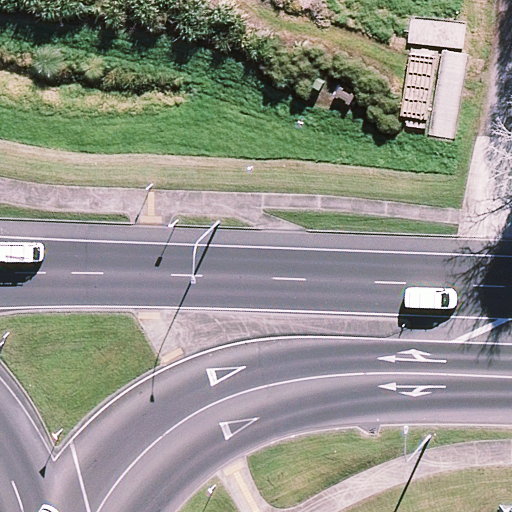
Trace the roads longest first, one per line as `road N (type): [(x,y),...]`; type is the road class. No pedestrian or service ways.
road 1 (secondary): [(0,283),(150,274),(400,284),(511,311)]
road 2 (secondary): [(511,349),(398,374),(269,385),(178,425),(91,511)]
